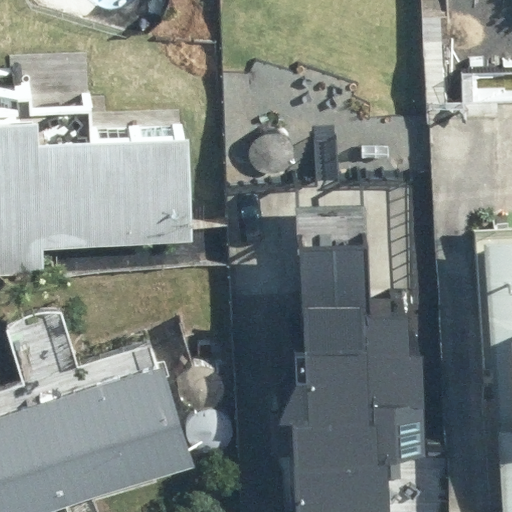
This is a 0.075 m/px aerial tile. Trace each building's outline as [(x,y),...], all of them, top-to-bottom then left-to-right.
[(50,112),(0,112),(0,270),(54,269),(54,239),(206,235),(203,130),(51,132),(50,112)] [(240,148),(240,153),(241,158),(242,163),(245,168),(248,172),(252,176),(257,178),(262,180),(267,181),(272,182),(277,181),(282,179),(287,177),(291,173),(295,169),(298,165),(300,160),(301,155),(301,149),(300,144),(298,139),(296,134),(293,130),(289,127),(284,124),(279,122),(274,121),(269,121),(263,121),(258,123),(254,126),(250,129),(246,133),(243,137),(241,142),(240,148)] [(511,511),(511,233),(496,234),(502,429),(508,429),(510,511),(511,511)] [(385,511),(385,458),(429,457),(429,342),(419,342),(418,327),(395,326),(396,303),(329,304),(329,317),(324,317),(324,371),(311,387),(300,404),(291,425),(291,460),(309,461),(309,508),(302,508),(302,511),(385,511)] [(175,359),(0,411),(0,511),(35,511),(206,458),(175,359)] [(399,471),(399,507),(433,506),(433,472),(399,471)]
